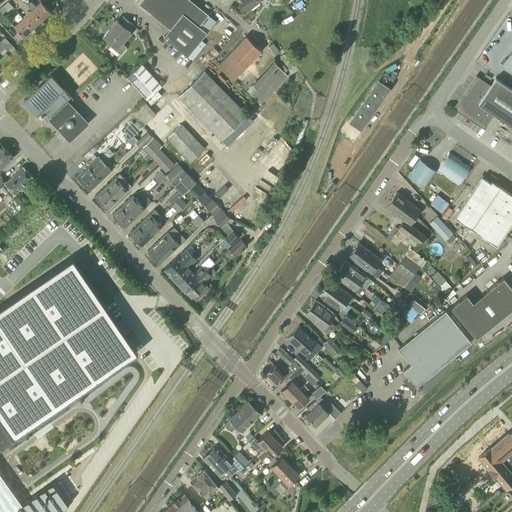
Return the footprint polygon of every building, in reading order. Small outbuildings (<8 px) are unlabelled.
[(189,0),(141,0),(138,4),(150,13),(150,14),(169,29),(163,37),(187,56),(206,32),(199,26),(208,14),(207,14),(189,0)] [(241,0),(249,10),(261,0),(241,0)] [(301,0),(300,0),(296,3),(300,9),(305,5),(301,0)] [(31,10),(41,20),(50,11),(44,5),(40,1),(41,1),(40,1),(35,6),(31,1),(27,5),(31,10)] [(31,10),(22,18),(32,28),(41,20),(31,10)] [(128,31),(133,25),(122,17),(118,22),(116,21),(103,37),(111,44),(110,46),(120,54),(126,47),(121,44),(130,32),(128,31)] [(32,28),(22,18),(13,26),(14,27),(23,36),(23,37),(32,28)] [(246,36),(218,65),(233,79),(260,50),(246,36)] [(4,37),(0,41),(0,42),(3,47),(8,51),(13,46),(4,37)] [(272,43),(268,46),(274,55),(279,52),(272,43)] [(511,48),(501,64),(511,71),(511,48)] [(280,57),(289,70),(293,67),(283,54),(280,57)] [(273,62),(247,90),(261,103),(287,75),(284,73),(287,70),(282,64),(278,67),(273,62)] [(158,90),(162,86),(142,64),(126,78),(146,100),(158,90)] [(245,114),(236,104),(204,71),(178,97),(185,105),(219,140),(245,114)] [(38,113),(40,114),(39,114),(39,115),(40,116),(41,116),(42,116),(49,116),(51,117),(50,118),(69,139),(72,136),(73,136),(74,136),(75,135),(75,134),(75,133),(87,122),(68,102),(72,98),(63,89),(61,91),(53,83),(55,81),(50,75),(23,100),(36,115),(38,113)] [(92,85),(96,90),(105,81),(101,76),(92,85)] [(511,127),(511,89),(495,78),(489,86),(476,77),(456,108),(483,126),(491,113),(511,127)] [(349,122),(360,129),(389,88),(377,80),(349,122)] [(162,95),(158,90),(146,100),(151,105),(162,95)] [(166,104),(156,113),(149,119),(151,121),(145,127),(155,137),(161,131),(190,162),(205,148),(182,124),(183,122),(166,104)] [(143,126),(139,122),(135,125),(132,122),(122,130),(125,133),(123,136),(128,141),(143,126)] [(142,146),(153,136),(148,131),(137,141),(142,146)] [(153,136),(142,146),(142,147),(151,157),(159,148),(162,146),(153,136)] [(159,148),(151,157),(159,165),(168,157),(159,148)] [(6,149),(0,154),(0,168),(13,156),(6,149)] [(459,185),(470,167),(449,152),(436,171),(459,185)] [(171,155),(168,157),(159,165),(165,172),(174,164),(177,161),(171,155)] [(82,185),(104,164),(97,157),(75,178),(82,185)] [(425,188),(437,171),(419,159),(407,176),(425,188)] [(104,164),(82,185),(89,192),(111,171),(104,164)] [(186,173),(179,165),(168,175),(175,184),(186,173)] [(23,166),(6,181),(4,183),(5,184),(14,193),(21,187),(27,194),(34,187),(27,181),(32,177),(23,166)] [(160,170),(153,177),(158,182),(164,175),(160,170)] [(101,204),(126,180),(119,173),(95,197),(95,198),(95,200),(98,203),(100,203),(101,204)] [(145,174),(135,180),(139,186),(149,180),(145,174)] [(187,175),(174,186),(183,195),(189,189),(195,183),(187,175)] [(489,210),(503,189),(491,181),(490,183),(481,177),(454,217),(475,231),(489,210)] [(126,180),(101,204),(101,207),(104,210),(106,209),(107,210),(132,186),(126,180)] [(189,189),(197,198),(204,191),(196,183),(195,183),(189,189)] [(142,199),(154,192),(151,187),(139,194),(142,199)] [(511,195),(503,189),(489,210),(510,225),(511,222),(511,195)] [(212,199),(204,191),(197,198),(196,198),(204,207),(205,206),(212,199)] [(396,192),(391,199),(419,221),(420,220),(416,216),(420,210),(396,192)] [(118,222),(138,202),(132,196),(112,215),(112,216),(112,218),(115,221),(117,221),(118,222)] [(180,198),(172,206),(178,212),(186,204),(180,198)] [(212,199),(205,206),(214,216),(221,209),(212,199)] [(419,221),(391,199),(385,207),(403,220),(397,228),(411,238),(409,242),(417,248),(426,237),(409,225),(414,218),(419,222),(419,221)] [(144,208),(138,202),(118,222),(124,228),(144,208)] [(154,210),(129,233),(130,234),(130,236),(133,239),(135,239),(135,240),(156,220),(160,216),(154,210)] [(489,210),(475,231),(496,246),(510,225),(489,210)] [(221,227),(226,222),(230,219),(223,211),(214,219),(221,227)] [(436,216),(429,223),(445,240),(452,233),(436,216)] [(156,220),(135,240),(135,242),(138,245),(140,245),(141,246),(161,226),(156,220)] [(226,222),(221,227),(217,230),(224,237),(232,230),(229,225),(226,222)] [(167,232),(147,252),(147,254),(150,257),(152,257),(153,258),(178,233),(173,228),(167,232)] [(232,230),(224,237),(219,242),(227,250),(240,238),(232,230)] [(178,233),(153,258),(152,260),(156,264),(158,263),(158,264),(184,240),(178,233)] [(240,239),(229,250),(224,255),(230,261),(235,256),(245,243),(240,239)] [(353,249),(376,266),(381,260),(358,242),(353,249)] [(196,251),(190,245),(164,269),(171,276),(192,256),(196,251)] [(416,253),(409,248),(388,276),(393,279),(404,287),(409,281),(415,285),(421,277),(415,272),(419,266),(421,267),(426,261),(416,253)] [(376,266),(353,249),(348,256),(370,273),(376,266)] [(466,253),(461,257),(467,264),(472,260),(466,253)] [(196,260),(192,256),(171,276),(178,283),(191,270),(188,267),(196,260)] [(200,264),(201,265),(205,270),(213,262),(208,257),(200,264)] [(0,511),(60,511),(69,500),(67,498),(66,496),(57,483),(55,481),(39,493),(22,505),(14,493),(5,481),(0,473),(0,446),(13,438),(74,396),(114,368),(133,355),(100,308),(68,260),(0,306),(0,511)] [(339,268),(360,284),(366,276),(345,261),(339,268)] [(191,270),(178,283),(184,290),(205,270),(201,265),(194,273),(191,270)] [(205,270),(184,290),(191,297),(192,296),(196,300),(208,288),(204,283),(206,282),(205,280),(215,271),(210,266),(206,270),(205,270)] [(360,284),(339,268),(333,276),(354,291),(360,284)] [(431,277),(439,286),(446,280),(437,271),(431,277)] [(475,338),(508,311),(511,307),(511,288),(503,277),(472,302),(466,294),(450,307),(475,338)] [(330,280),(324,287),(345,303),(351,296),(330,280)] [(452,288),(449,284),(443,290),(446,293),(452,288)] [(345,303),(324,287),(319,295),(340,311),(345,303)] [(388,305),(375,295),(368,304),(381,314),(388,305)] [(413,299),(409,305),(420,314),(424,308),(413,299)] [(315,300),(309,307),(329,322),(334,315),(315,300)] [(402,316),(406,310),(395,302),(391,307),(402,316)] [(329,322),(309,307),(304,315),(323,330),(328,333),(331,329),(333,331),(336,327),(329,322)] [(445,310),(399,348),(411,364),(404,371),(416,386),(470,342),(445,310)] [(347,312),(344,316),(354,324),(357,320),(347,312)] [(354,324),(344,316),(339,323),(353,333),(357,327),(353,325),(354,324)] [(402,328),(407,321),(402,317),(396,324),(402,328)] [(397,329),(387,319),(382,325),(393,334),(397,329)] [(299,325),(292,331),(310,348),(315,353),(321,347),(315,343),(316,342),(299,325)] [(310,348),(292,331),(286,338),(304,355),(309,360),(315,353),(310,348)] [(385,334),(380,340),(385,343),(389,337),(385,334)] [(341,351),(330,337),(322,343),(333,357),(341,351)] [(291,358),(280,347),(275,352),(287,363),(291,358)] [(297,354),(292,359),(295,362),(300,366),(304,369),(307,373),(311,377),(312,378),(316,374),(308,365),(297,354)] [(295,362),(283,374),(284,375),(284,376),(286,379),(291,374),(300,366),(295,362)] [(284,375),(283,374),(274,364),(264,373),(275,384),(284,376),(284,375)] [(300,366),(291,374),(295,378),(304,369),(300,366)] [(342,378),(347,374),(339,366),(334,370),(342,378)] [(311,377),(307,373),(303,377),(308,381),(311,377)] [(300,389),(299,389),(291,380),(281,390),(290,399),(300,389)] [(300,389),(290,399),(298,408),(308,398),(304,393),(308,389),(304,384),(299,389),(300,389)] [(320,396),(326,391),(320,385),(311,393),(316,399),(320,396)] [(320,396),(316,399),(307,408),(309,411),(305,415),(315,426),(329,413),(323,408),(327,404),(320,396)] [(230,430),(254,407),(247,400),(229,419),(224,424),(230,430)] [(260,413),(254,407),(230,430),(231,431),(236,426),(242,432),(260,413)] [(511,428),(490,448),(489,447),(478,457),(505,488),(511,481),(511,473),(511,472),(511,428)] [(267,431),(257,440),(254,436),(253,437),(249,441),(259,453),(264,448),(274,438),(267,431)] [(264,448),(259,453),(257,455),(261,460),(269,453),(271,456),(282,446),(274,438),(264,448)] [(215,445),(208,451),(227,471),(231,475),(236,470),(236,467),(233,464),(228,459),(215,445)] [(208,451),(202,457),(219,476),(222,479),(224,476),(227,479),(231,475),(227,471),(208,451)] [(240,461),(244,457),(239,452),(235,456),(240,461)] [(233,455),(228,459),(233,464),(237,460),(233,455)] [(279,475),(290,465),(282,456),(271,467),(274,470),(271,474),(275,478),(278,475),(279,475)] [(249,471),(253,467),(253,466),(250,463),(245,468),(248,471),(249,471)] [(237,469),(242,474),(246,470),(241,465),(237,469)] [(275,487),(280,483),(285,488),(299,474),(290,465),(279,475),(274,480),(264,488),(272,496),(278,491),(275,487)] [(197,474),(190,480),(206,500),(210,496),(207,491),(209,490),(211,493),(218,488),(215,484),(216,484),(203,469),(202,469),(200,469),(197,472),(197,474)] [(225,480),(218,486),(229,500),(236,495),(225,480)] [(175,499),(184,511),(197,511),(183,494),(179,498),(178,497),(175,499)] [(184,511),(175,499),(171,502),(172,503),(168,507),(172,511),(184,511)]
